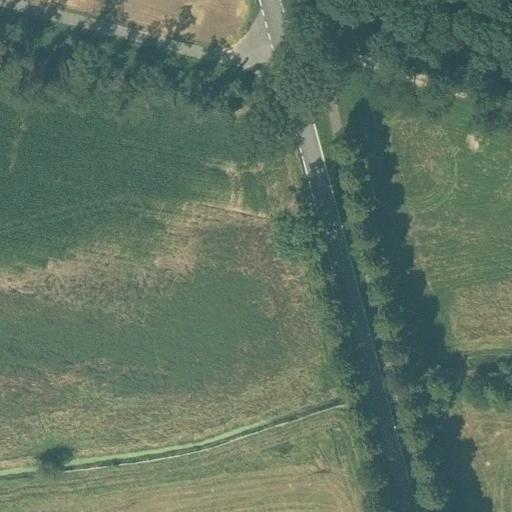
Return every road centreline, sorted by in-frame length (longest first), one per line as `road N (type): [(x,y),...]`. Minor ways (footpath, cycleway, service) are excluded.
road 1 (tertiary): [(262,0),(399,511)]
road 2 (track): [(318,46),(212,52),(11,0)]
road 3 (track): [(511,98),(318,46)]
